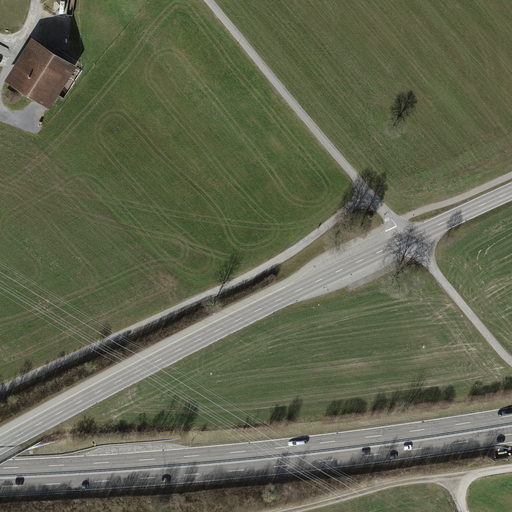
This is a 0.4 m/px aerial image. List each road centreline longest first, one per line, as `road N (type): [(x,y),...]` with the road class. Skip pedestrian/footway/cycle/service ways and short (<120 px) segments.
road 1 (trunk): [(511,415),(281,447),(0,468)]
road 2 (trunk): [(0,486),(281,466),(511,434)]
road 3 (tertiary): [(0,445),(407,238)]
road 4 (unclassified): [(366,190),(261,270),(0,390)]
road 5 (unclassified): [(366,190),(208,0)]
road 6 (track): [(287,511),(396,483),(511,467)]
road 7 (track): [(511,362),(407,238)]
